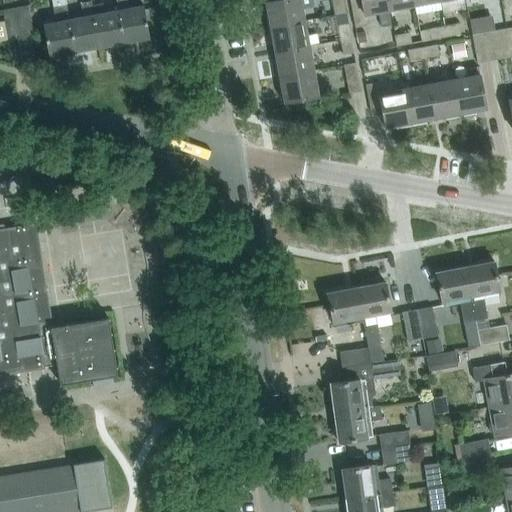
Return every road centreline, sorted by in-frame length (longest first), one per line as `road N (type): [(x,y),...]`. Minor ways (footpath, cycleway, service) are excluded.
road 1 (tertiary): [(275,511),(225,151)]
road 2 (tertiary): [(511,201),(225,151)]
road 3 (tertiary): [(0,111),(225,151)]
road 4 (residential): [(225,151),(209,0)]
